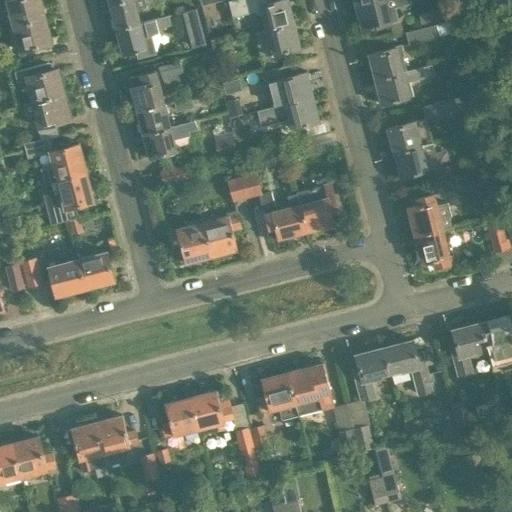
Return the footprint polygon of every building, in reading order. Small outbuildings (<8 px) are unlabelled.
[(13,26),(44,19),(38,0),(8,0),(6,1),(13,26)] [(128,0),(109,5),(115,29),(139,23),(136,11),(146,8),(145,5),(164,0),(128,0)] [(269,0),(229,0),(233,17),(254,11),(261,14),(265,30),(293,23),(287,0),(278,0),(270,2),(269,0)] [(373,0),(355,5),(362,30),(398,21),(395,7),(410,4),(409,0),(373,0)] [(405,32),(433,24),(433,23),(450,19),(447,7),(419,14),(422,26),(405,31),(405,32)] [(192,49),(206,45),(196,8),(182,12),(192,49)] [(167,16),(139,23),(115,29),(122,54),(136,51),(138,57),(154,53),(150,36),(158,32),(158,29),(169,24),(167,16)] [(44,19),(13,26),(19,51),(50,43),(44,19)] [(293,23),(265,30),(254,33),(261,58),(299,48),(293,23)] [(436,36),(433,24),(405,32),(408,44),(436,36)] [(402,72),(398,54),(403,53),(401,43),(394,45),(394,47),(368,53),(374,79),(402,72)] [(157,68),(165,85),(177,82),(177,74),(182,73),(179,62),(157,68)] [(56,68),(47,70),(45,63),(15,70),(17,80),(26,77),(32,102),(63,94),(56,68)] [(402,72),(374,79),(380,104),(408,97),(413,95),(410,81),(417,80),(435,75),(432,63),(402,72)] [(305,71),(292,75),(289,65),(264,72),(273,107),(312,97),(305,71)] [(130,88),(136,112),(164,104),(158,81),(157,81),(155,71),(128,78),(130,88)] [(224,94),(239,90),(236,78),(221,82),(224,94)] [(32,102),(23,104),(25,115),(35,113),(39,127),(50,124),(54,123),(69,119),(63,94),(32,102)] [(469,94),(424,105),(426,117),(454,110),(454,109),(471,105),(469,94)] [(312,97),(273,107),(257,111),(259,122),(275,118),(276,121),(287,119),(290,129),(318,122),(312,97)] [(191,106),(188,98),(174,102),(175,110),(191,106)] [(164,104),(136,112),(141,135),(170,128),(164,104)] [(393,153),(432,142),(427,122),(420,118),(386,127),(393,153)] [(170,128),(141,135),(147,159),(176,151),(173,140),(189,136),(187,131),(196,129),(194,121),(170,128)] [(287,157),(313,151),(309,138),(284,144),(287,157)] [(49,151),(51,150),(48,139),(25,145),(28,157),(50,151),(49,151)] [(218,156),(234,152),(231,139),(215,143),(218,156)] [(432,142),(393,153),(399,178),(439,168),(432,142)] [(50,151),(53,163),(44,166),(42,169),(45,183),(86,173),(78,143),(51,150),(49,151),(50,151)] [(485,155),(471,159),(474,167),(487,164),(485,155)] [(188,165),(161,172),(165,186),(192,179),(188,165)] [(241,174),(242,177),(247,197),(258,195),(252,171),(241,174)] [(86,173),(45,183),(45,184),(42,188),(46,203),(50,202),(52,212),(48,213),(51,224),(76,218),(73,207),(93,202),(86,173)] [(247,197),(242,177),(227,181),(232,201),(247,197)] [(434,183),(436,194),(452,190),(449,179),(434,183)] [(333,225),(330,213),(337,212),(329,183),(295,192),(296,196),(298,204),(305,233),(333,225)] [(416,198),(418,205),(407,207),(414,236),(442,228),(452,226),(449,217),(451,216),(448,202),(436,205),(435,200),(433,201),(431,194),(416,198)] [(270,213),(263,215),(267,230),(274,228),(276,240),(305,233),(298,204),(296,196),(288,198),(290,206),(269,211),(270,213)] [(226,217),(202,223),(210,256),(236,250),(231,230),(240,228),(235,210),(225,213),(226,217)] [(499,217),(486,220),(492,243),(495,253),(507,250),(505,240),(499,217)] [(79,218),(69,221),(72,233),(82,230),(79,218)] [(175,230),(175,231),(167,233),(170,246),(179,244),(184,263),(210,256),(202,223),(175,230)] [(442,228),(414,236),(421,263),(432,260),(434,267),(449,263),(447,257),(449,256),(442,228)] [(77,260),(84,289),(113,281),(106,252),(77,260)] [(35,257),(22,261),(28,286),(42,283),(35,257)] [(55,265),(48,267),(55,296),(84,289),(77,260),(55,265)] [(18,263),(5,266),(11,291),(24,287),(18,263)] [(511,327),(509,314),(480,321),(486,345),(497,343),(498,345),(508,343),(511,359),(511,327)] [(452,328),(457,348),(451,349),(458,374),(471,371),(467,353),(477,351),(476,348),(486,345),(480,321),(452,328)] [(412,339),(383,346),(390,370),(393,382),(414,376),(418,393),(432,390),(423,356),(416,358),(412,339)] [(355,354),(360,373),(354,374),(361,399),(374,395),(370,378),(380,376),(380,373),(390,370),(383,346),(355,354)] [(323,362),(288,371),(299,414),(334,405),(323,362)] [(261,378),(265,396),(256,398),(260,411),(269,409),(277,407),(280,419),(299,414),(288,371),(261,378)] [(217,389),(191,396),(199,428),(225,421),(225,419),(233,417),(230,405),(221,407),(217,389)] [(165,403),(170,420),(161,423),(164,435),(173,433),(174,434),(199,428),(191,396),(165,403)] [(456,426),(470,423),(464,399),(450,403),(456,426)] [(123,414),(97,420),(105,452),(108,464),(109,464),(108,460),(133,454),(130,444),(139,441),(136,430),(127,432),(123,414)] [(97,420),(72,427),(80,459),(81,458),(84,470),(108,464),(105,452),(97,420)] [(262,423),(250,426),(255,447),(256,449),(268,446),(262,423)] [(418,423),(406,425),(409,437),(421,434),(418,423)] [(352,427),(359,451),(373,448),(366,424),(352,427)] [(255,447),(250,426),(237,430),(242,450),(255,447)] [(359,451),(352,427),(338,431),(344,455),(359,451)] [(40,435),(13,442),(21,475),(48,468),(48,467),(56,465),(53,452),(44,454),(40,435)] [(0,445),(0,480),(21,475),(13,442),(0,445)] [(168,448),(158,450),(161,463),(171,460),(168,448)] [(484,475),(478,451),(464,455),(471,479),(484,475)] [(159,476),(153,452),(140,455),(146,480),(159,476)] [(381,476),(387,500),(400,497),(394,473),(381,476)] [(387,500),(381,476),(368,479),(375,503),(387,500)] [(78,511),(74,493),(60,496),(64,511),(78,511)] [(301,511),(297,497),(285,501),(287,511),(301,511)] [(287,511),(285,501),(272,504),(273,511),(287,511)]
